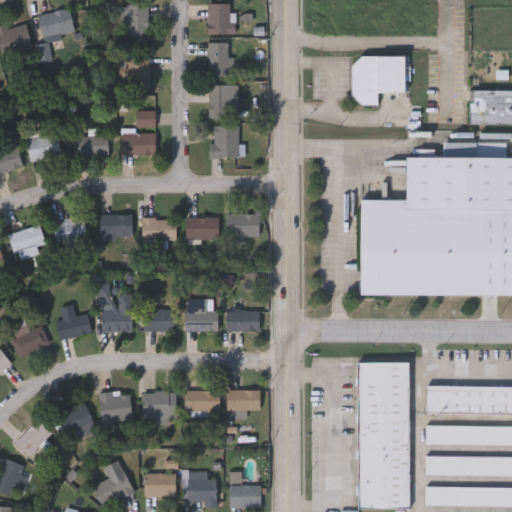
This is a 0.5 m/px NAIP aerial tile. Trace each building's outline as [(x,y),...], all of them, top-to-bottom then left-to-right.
[(230,0),(230,9),(235,9),(235,30),(208,30),(208,0),(230,0)] [(148,1),(149,34),(125,34),(124,1),(148,1)] [(73,28),(42,34),(38,11),(69,6),(73,28)] [(0,22),(27,22),(27,48),(0,48),(0,22)] [(208,39),(228,39),(228,54),(232,54),(232,72),(208,72),(208,39)] [(404,90),(377,89),(377,104),(361,103),(351,93),(351,62),(360,53),(405,54),(404,90)] [(150,85),(127,85),(127,54),(150,54),(150,85)] [(208,116),(208,81),(229,81),(229,116),(208,116)] [(468,88),(511,88),(511,121),(468,121),(468,88)] [(155,124),(135,124),(135,108),(155,108),(155,124)] [(238,123),(238,155),(209,155),(209,141),(213,141),(213,123),(238,123)] [(155,130),(155,152),(120,152),(120,130),(155,130)] [(30,159),(26,136),(57,131),(61,154),(30,159)] [(76,133),(108,133),(108,153),(76,153),(76,133)] [(0,169),(0,147),(16,143),(21,165),(0,169)] [(511,155),(406,155),(406,199),(362,198),(361,291),(511,291),(511,155)] [(132,211),(132,234),(99,234),(99,211),(132,211)] [(225,234),(225,211),(258,211),(258,234),(225,234)] [(56,243),(53,219),(84,214),(88,245),(68,248),(67,241),(56,243)] [(218,215),(218,237),(186,237),(186,215),(218,215)] [(175,216),(175,237),(142,237),(142,216),(175,216)] [(7,232),(38,222),(44,241),(13,251),(7,232)] [(132,328),(101,328),(101,307),(118,307),(118,292),(132,292),(132,328)] [(185,328),(185,296),(206,296),(206,307),(216,307),(216,328),(185,328)] [(75,313),(87,310),(91,330),(58,337),(54,318),(62,317),(60,304),(73,301),(75,313)] [(173,328),(143,328),(143,307),(173,307),(173,328)] [(258,308),(258,328),(226,328),(226,308),(258,308)] [(9,335),(27,326),(28,329),(40,322),(49,340),(20,355),(9,335)] [(0,347),(10,360),(0,368),(0,347)] [(357,506),(357,360),(409,360),(409,506),(357,506)] [(511,384),(511,411),(426,411),(426,384),(511,384)] [(219,387),(219,408),(184,408),(184,387),(219,387)] [(258,387),(258,406),(226,406),(226,387),(258,387)] [(100,418),(98,390),(129,388),(131,417),(100,418)] [(174,388),(174,414),(142,415),(142,388),(174,388)] [(54,408),(83,397),(93,423),(65,434),(54,408)] [(28,454),(14,441),(36,416),(51,430),(28,454)] [(511,442),(426,442),(426,424),(511,424),(511,442)] [(511,473),(425,473),(426,454),(511,454),(511,473)] [(24,464),(11,494),(0,489),(0,467),(5,456),(24,464)] [(92,484),(108,475),(103,464),(117,457),(133,488),(102,504),(92,484)] [(216,476),(216,505),(203,505),(203,498),(187,498),(187,469),(206,469),(206,476),(216,476)] [(143,494),(143,471),(174,471),(174,494),(143,494)] [(228,505),(228,482),(260,482),(260,505),(228,505)] [(511,503),(425,503),(425,485),(511,485),(511,503)]
